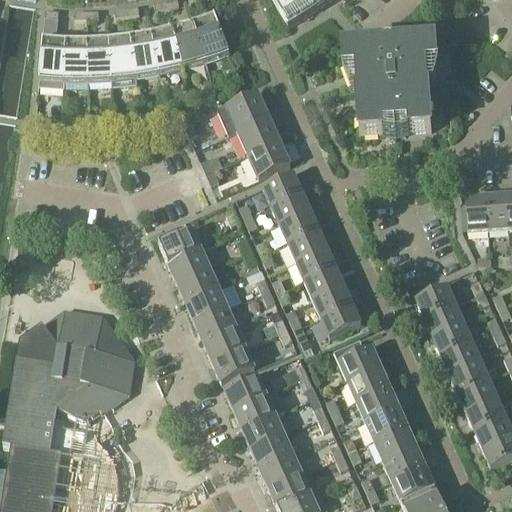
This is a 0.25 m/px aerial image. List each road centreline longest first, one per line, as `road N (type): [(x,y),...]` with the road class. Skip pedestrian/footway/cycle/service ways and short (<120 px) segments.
road 1 (residential): [(248,511),(228,466),(203,456),(178,401),(187,373),(116,213)]
road 2 (residential): [(438,284),(396,185),(453,162)]
